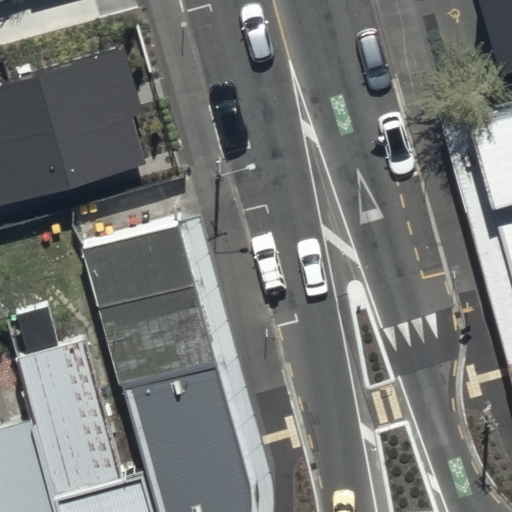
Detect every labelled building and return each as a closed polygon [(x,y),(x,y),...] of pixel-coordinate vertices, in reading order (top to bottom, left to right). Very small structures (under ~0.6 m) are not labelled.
[(511,0),(487,0),(507,70),(511,68),(511,0)] [(123,41),(0,76),(0,197),(144,157),(130,108),(141,105),(123,41)] [(511,112),(472,124),(511,270),(511,112)] [(218,361),(182,227),(88,251),(124,386),(218,361)] [(18,362),(35,425),(0,434),(0,511),(157,511),(149,482),(125,489),(86,344),(18,362)] [(253,511),(253,491),(218,361),(124,386),(149,482),(157,511),(253,511)]
